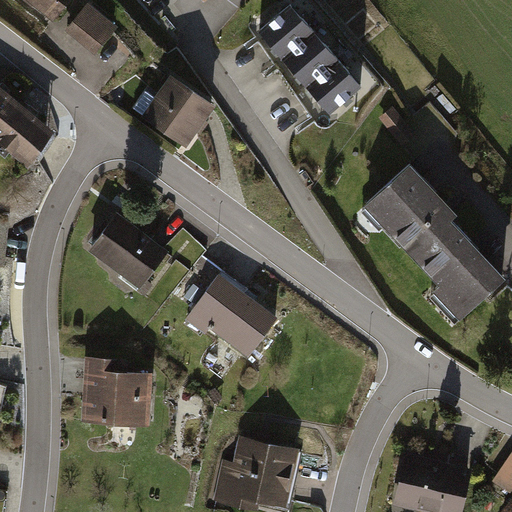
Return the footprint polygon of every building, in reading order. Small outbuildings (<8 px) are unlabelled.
[(27,0),(43,13),(54,0),(27,0)] [(117,23),(88,1),(66,30),(95,53),(117,23)] [(292,2),(260,29),(283,56),(315,29),(292,2)] [(315,29),(283,56),(306,83),(338,56),(315,29)] [(338,56),(306,83),(330,110),(362,83),(338,56)] [(176,76),(144,112),(184,147),(216,110),(176,76)] [(54,131),(0,85),(0,146),(24,167),(54,131)] [(408,163),(362,208),(439,286),(430,295),(456,321),(506,272),(453,218),(458,213),(408,163)] [(163,249),(112,212),(85,249),(136,286),(163,249)] [(216,272),(182,316),(202,331),(205,327),(245,357),(275,317),(216,272)] [(123,359),(80,357),(76,421),(145,425),(148,373),(122,372),(123,359)] [(297,448),(235,435),(229,461),(217,459),(208,499),(255,509),(256,505),(284,511),(297,448)] [(511,485),(511,444),(489,481),(508,493),(511,485)] [(459,511),(470,466),(405,452),(393,505),(423,511),(459,511)] [(511,511),(511,492),(496,511),(511,511)]
